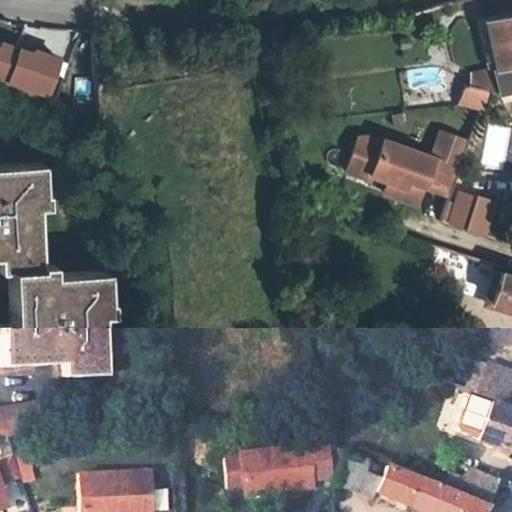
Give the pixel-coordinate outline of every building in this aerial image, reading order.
[(511,56),(511,10),(478,19),(488,63),(511,56)] [(0,87),(45,104),(62,59),(0,36),(0,87)] [(493,89),(511,84),(511,56),(488,63),(493,89)] [(482,92),(493,89),(488,63),(465,68),(458,83),(482,92)] [(511,84),(495,89),(498,98),(511,94),(511,84)] [(353,135),(341,169),(364,177),(366,173),(383,179),(379,191),(412,202),(419,183),(445,192),(463,139),(436,130),(427,155),(377,138),(376,140),(367,137),(353,135)] [(0,361),(59,359),(60,369),(92,367),(87,295),(94,295),(91,263),(27,266),(22,186),(27,186),(25,157),(0,157),(0,361)] [(445,226),(488,236),(496,199),(454,190),(445,226)] [(465,289),(489,292),(492,264),(468,261),(465,289)] [(511,274),(499,271),(487,301),(511,308),(511,274)] [(472,392),(481,363),(466,358),(455,387),(472,392)] [(481,363),(472,392),(486,397),(501,402),(509,379),(511,374),(481,363)] [(511,405),(511,380),(509,379),(501,402),(511,405)] [(475,436),(485,401),(463,394),(454,426),(458,430),(475,436)] [(511,410),(485,401),(475,436),(474,439),(511,452),(511,410)] [(0,442),(2,443),(51,435),(46,407),(0,415),(0,442)] [(278,489),(314,485),(313,478),(330,476),(327,445),(240,456),(224,458),(226,488),(243,486),(277,482),(278,489)] [(481,511),(485,506),(385,467),(375,492),(425,511),(481,511)] [(487,503),(495,479),(467,467),(459,492),(487,503)] [(148,511),(146,473),(75,476),(76,511),(148,511)] [(243,493),(278,489),(277,482),(243,486),(243,493)]
